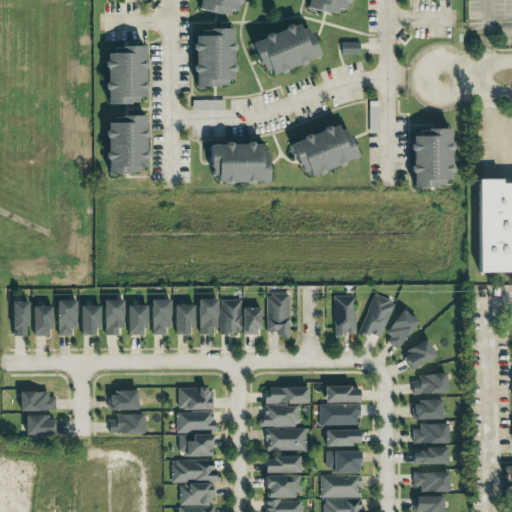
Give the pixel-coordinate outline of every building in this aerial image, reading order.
[(196,0),(194,10),(233,18),(236,0),(196,0)] [(304,0),(303,10),(343,16),(345,0),(304,0)] [(314,57),(297,21),(247,45),(264,81),(314,57)] [(190,87),(228,87),(228,30),(190,31),(190,87)] [(339,43),(339,55),(358,55),(357,42),(339,43)] [(102,107),(133,105),(133,99),(143,98),(141,48),(100,50),(102,107)] [(222,100),(190,101),(190,111),(222,111),(222,100)] [(103,176),(134,175),(134,168),(143,168),(142,117),(102,118),(103,176)] [(352,160),(337,124),(286,144),(300,180),(352,160)] [(407,188),(446,188),(445,133),(406,133),(407,188)] [(263,185),(263,152),(257,153),(257,145),(206,146),(206,185),(263,185)] [(511,272),(479,273),(478,180),(504,179),(504,183),(511,182),(511,272)] [(263,295),(264,332),(276,332),(276,338),(286,338),(286,294),(263,295)] [(377,338),(392,303),(373,294),(355,335),(365,339),(367,333),(377,338)] [(353,296),(331,296),(332,336),(353,335),(353,296)] [(100,299),(101,335),(119,335),(119,299),(100,299)] [(148,299),(148,335),(166,335),(166,299),(148,299)] [(214,333),(213,299),(195,299),(195,334),(214,333)] [(54,336),(72,335),(71,300),(53,300),(54,336)] [(238,300),(217,300),(218,333),(239,333),(238,300)] [(8,336),(24,336),(24,301),(8,301),(8,336)] [(190,304),(170,305),(171,335),(190,334),(190,304)] [(91,335),(91,329),(96,329),(97,305),(77,305),(76,335),(91,335)] [(143,305),(124,305),(124,335),(143,335),(143,305)] [(29,335),(47,335),(47,306),(28,306),(29,335)] [(240,335),(258,334),(257,308),(239,308),(240,335)] [(381,341),(397,350),(414,320),(399,310),(381,341)] [(433,356),(424,340),(398,354),(407,370),(433,356)] [(445,391),(442,374),(408,378),(410,395),(445,391)] [(262,404),(305,403),(304,386),(261,388),(262,404)] [(321,387),(321,402),(357,402),(357,386),(321,387)] [(211,409),(211,388),(175,388),(175,410),(211,409)] [(52,410),(52,397),(45,397),(45,391),(15,392),(16,411),(52,410)] [(135,409),(134,391),(105,392),(106,410),(135,409)] [(410,419),(439,418),(438,400),(409,401),(410,419)] [(357,426),(357,404),(317,405),(317,426),(357,426)] [(296,405),(260,406),(261,427),(296,426),(296,405)] [(216,431),(216,422),(211,422),(210,412),(173,413),(174,432),(216,431)] [(141,433),(140,414),(108,415),(108,434),(141,433)] [(21,435),(50,434),(50,415),(21,416),(21,435)] [(444,442),(444,425),(410,425),(410,443),(444,442)] [(263,451),(304,451),(304,428),(263,428),(263,451)] [(322,431),(322,446),(357,445),(357,429),(322,431)] [(210,434),(177,435),(178,456),(210,456),(210,434)] [(443,448),(409,449),(410,464),(444,463),(443,448)] [(358,451),(325,451),(325,473),(358,473),(358,451)] [(297,472),(297,457),(261,457),(261,473),(297,472)] [(170,481),(216,482),(216,471),(211,471),(211,460),(170,460),(170,481)] [(511,499),(511,466),(502,467),(502,480),(510,480),(510,500),(511,499)] [(410,472),(411,491),(445,490),(445,472),(410,472)] [(298,475),(262,476),(263,497),(298,497),(298,475)] [(358,475),(318,475),(319,498),(358,497),(358,475)] [(177,505),(211,504),(211,484),(177,484),(177,505)] [(440,511),(440,496),(411,496),(410,511),(440,511)] [(321,511),(363,511),(364,509),(359,509),(359,499),(321,499),(321,511)] [(262,511),(298,511),(299,501),(262,501),(262,511)]
